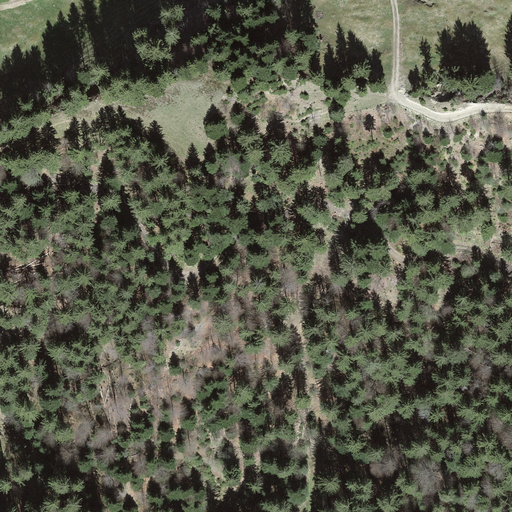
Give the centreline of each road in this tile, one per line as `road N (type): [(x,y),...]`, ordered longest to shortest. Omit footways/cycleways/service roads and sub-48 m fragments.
road 1 (track): [(0,192),(56,177),(108,193),(186,276),(257,221),(320,204),(360,219),(396,257),(468,247),(511,271)]
road 2 (track): [(393,0),(395,85),(406,103),(444,118),(511,109)]
